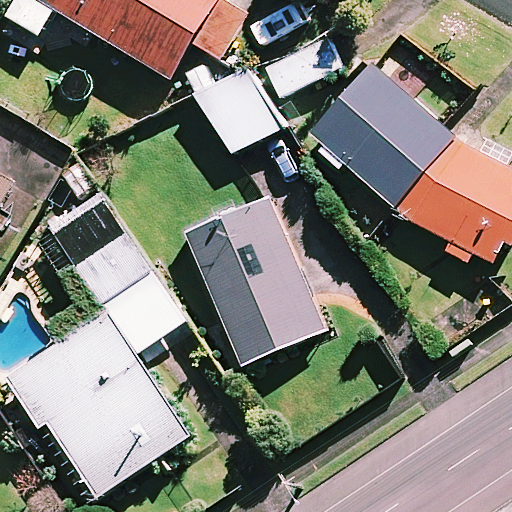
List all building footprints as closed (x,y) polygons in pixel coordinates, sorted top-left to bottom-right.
[(258,14),(235,0),(20,0),(8,21),(44,42),(59,16),(179,87),(200,51),(227,67),(258,14)] [(346,74),(331,43),(271,72),(286,103),(346,74)] [(289,131),(254,72),(203,102),(238,161),(289,131)] [(494,169),(375,73),(317,144),(467,266),(476,255),(495,271),(511,249),(511,174),(498,163),(494,169)] [(0,221),(18,192),(0,181),(0,221)] [(331,337),(273,202),(191,237),(249,372),(331,337)] [(128,237),(107,208),(61,240),(82,270),(128,237)] [(197,444),(116,319),(13,386),(44,433),(53,427),(103,505),(197,444)]
